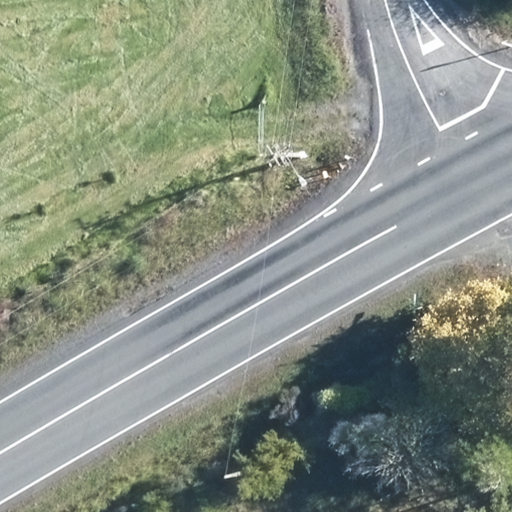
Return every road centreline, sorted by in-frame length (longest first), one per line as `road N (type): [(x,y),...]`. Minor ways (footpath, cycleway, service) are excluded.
road 1 (primary): [(0,454),(469,189)]
road 2 (unclassified): [(386,0),(400,51),(469,189)]
